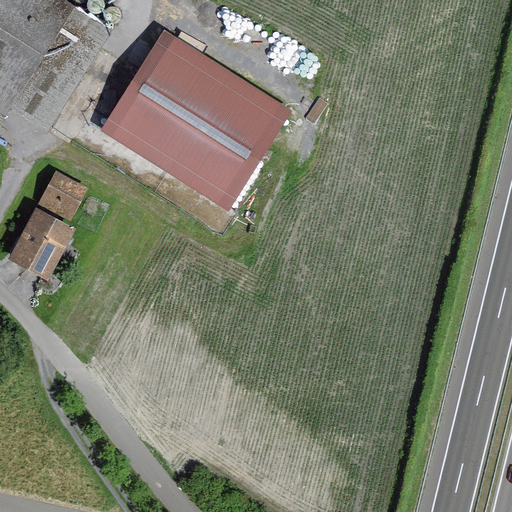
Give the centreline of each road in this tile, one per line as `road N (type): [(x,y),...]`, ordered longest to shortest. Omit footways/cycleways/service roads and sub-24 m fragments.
road 1 (unclassified): [(196,511),(0,284)]
road 2 (motorway): [(511,267),(452,511)]
road 3 (track): [(56,345),(55,377),(97,454),(142,511)]
